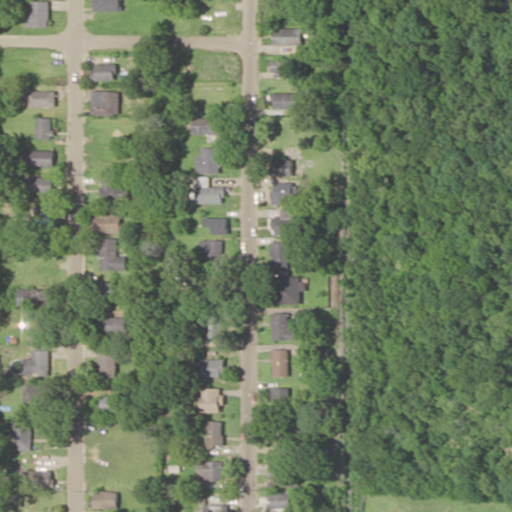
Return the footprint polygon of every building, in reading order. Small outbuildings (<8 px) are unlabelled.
[(50,26),(50,0),(42,0),(33,0),(33,8),(27,7),(27,26),(50,26)] [(121,0),(94,0),(94,10),(121,11),(121,0)] [(273,45),(303,44),(302,26),(273,27),(273,45)] [(272,77),(302,76),(302,58),(272,59),(272,77)] [(115,63),(94,64),(95,79),(115,79),(115,63)] [(56,89),(25,90),(25,98),(30,98),(30,106),(57,105),(56,89)] [(92,114),(120,114),(121,90),(93,90),(92,114)] [(298,107),(298,92),(272,92),(272,107),(298,107)] [(37,117),(38,137),(54,137),(53,116),(37,117)] [(208,140),(221,141),(221,118),(193,117),(192,133),(208,133),(208,140)] [(202,154),(197,154),(198,173),(221,172),(221,146),(202,147),(202,154)] [(55,167),(56,150),(27,149),(26,166),(55,167)] [(299,158),(276,158),(276,174),(298,175),(299,158)] [(54,176),(30,175),(30,192),(54,193),(54,176)] [(197,175),(197,202),(225,203),(225,186),(210,186),(210,176),(197,175)] [(114,187),(115,181),(101,180),(101,197),(129,198),(130,187),(114,187)] [(273,203),(294,203),(294,182),(273,181),(273,203)] [(120,232),(121,214),(110,214),(110,207),(95,207),(94,231),(120,232)] [(295,208),(270,209),(271,234),(296,233),(295,208)] [(228,217),(204,217),(204,233),(228,233),(228,217)] [(99,269),(127,269),(126,255),(118,255),(118,237),(99,237),(99,269)] [(223,239),(202,239),(203,258),(223,258),(223,239)] [(289,266),(289,240),(271,241),(272,267),(289,266)] [(125,298),(125,281),(101,281),(101,298),(125,298)] [(19,303),(54,304),(54,288),(19,288),(19,303)] [(32,340),(48,340),(48,310),(32,310),(32,340)] [(224,335),(224,312),(207,313),(208,336),(224,335)] [(297,339),(297,324),(289,324),(289,312),(272,312),(272,339),(297,339)] [(125,332),(125,317),(101,317),(101,332),(125,332)] [(327,346),(306,345),(305,358),(326,359),(327,346)] [(117,348),(100,347),(99,376),(116,376),(117,348)] [(289,375),(288,348),(272,348),(273,375),(289,375)] [(27,375),(51,375),(50,349),(34,349),(34,356),(27,357),(27,375)] [(224,358),(200,358),(200,375),(224,375),(224,358)] [(24,404),(51,403),(51,384),(24,384),(24,404)] [(288,408),(288,386),(271,387),(272,409),(288,408)] [(222,411),(222,387),(201,387),(201,411),(222,411)] [(122,395),(100,396),(101,412),(123,411),(122,395)] [(32,449),(32,417),(13,417),(13,450),(32,449)] [(223,420),(207,420),(208,447),(223,446),(223,420)] [(223,480),(223,460),(201,460),(201,480),(223,480)] [(54,469),(30,470),(30,486),(54,486),(54,469)] [(295,486),(296,470),(271,470),(271,486),(295,486)] [(118,507),(118,491),(94,490),(94,507),(118,507)] [(270,507),(291,507),(292,492),(271,491),(270,507)] [(205,511),(226,511),(227,503),(215,503),(215,511),(205,511)]
